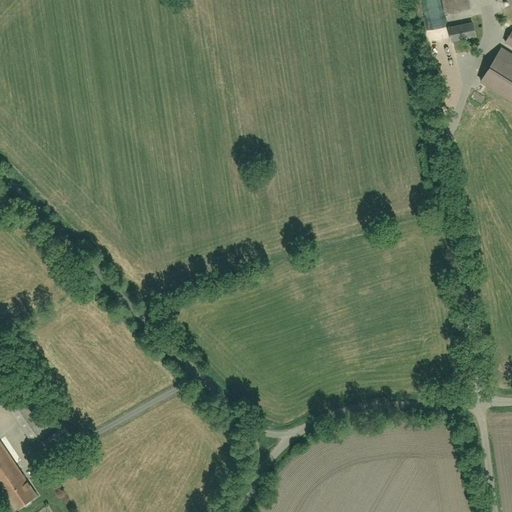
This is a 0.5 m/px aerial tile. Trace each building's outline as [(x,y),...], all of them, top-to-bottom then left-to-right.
[(466,0),(440,0),(443,13),(468,8),(466,0)] [(471,21),(447,26),(450,41),(474,36),(471,21)] [(511,29),(502,42),(511,48),(511,29)] [(511,55),(499,48),(478,83),(511,103),(511,55)] [(33,384),(4,403),(35,448),(63,428),(33,384)] [(0,444),(0,486),(16,509),(35,495),(0,444)]
